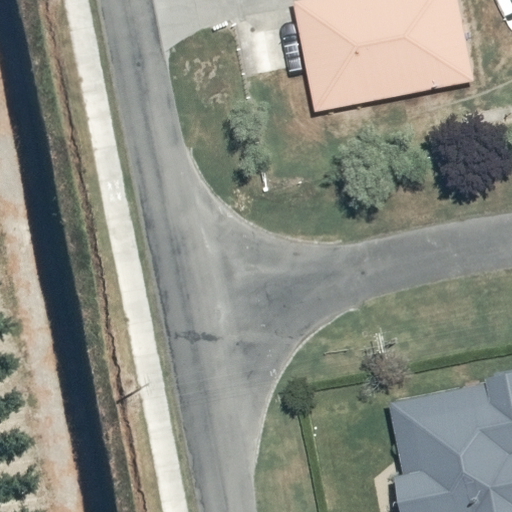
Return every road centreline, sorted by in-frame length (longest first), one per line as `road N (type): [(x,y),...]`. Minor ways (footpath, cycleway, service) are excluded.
road 1 (residential): [(511,242),(186,305)]
road 2 (unclassified): [(127,0),(186,305)]
road 3 (unclassified): [(186,305),(225,511)]
